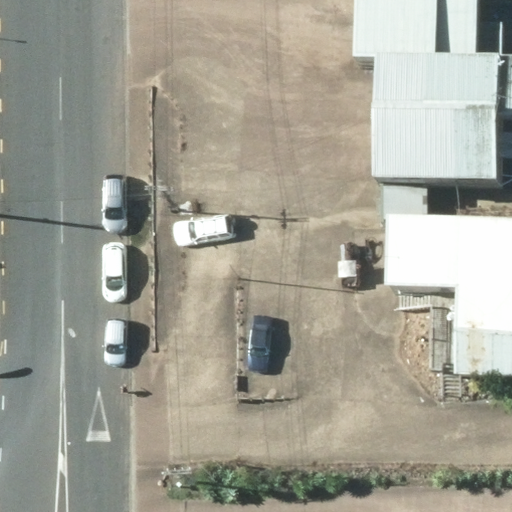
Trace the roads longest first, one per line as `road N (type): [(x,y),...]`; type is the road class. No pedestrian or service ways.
road 1 (unclassified): [(60,371),(59,0)]
road 2 (unclassified): [(58,511),(60,371)]
